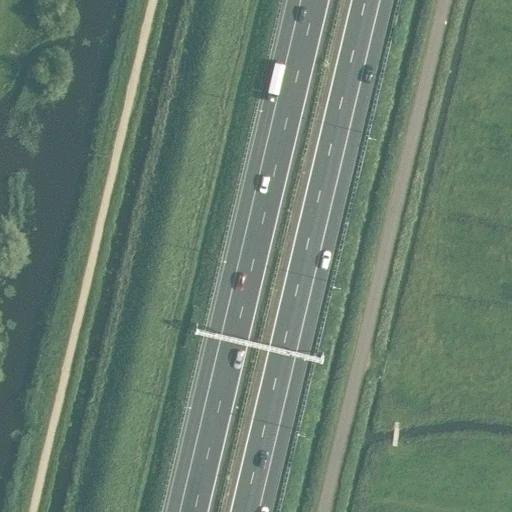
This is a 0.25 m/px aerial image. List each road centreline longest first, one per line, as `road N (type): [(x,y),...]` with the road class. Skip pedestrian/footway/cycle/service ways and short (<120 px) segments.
road 1 (motorway): [(301,0),(179,511)]
road 2 (motorway): [(249,511),(370,0)]
road 3 (unclassified): [(322,511),(441,0)]
